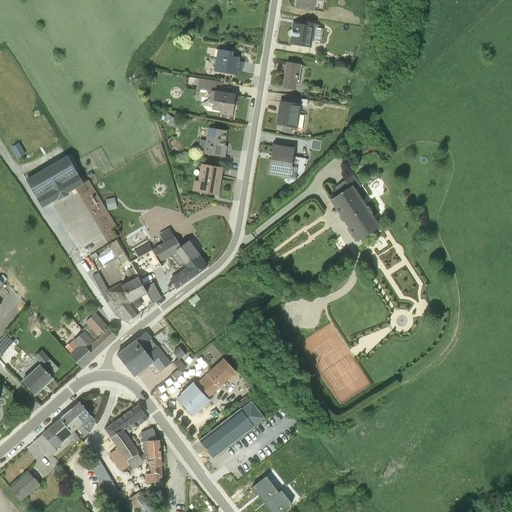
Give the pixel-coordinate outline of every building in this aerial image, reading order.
[(325,0),(297,0),(296,7),(314,10),(316,2),(325,3),(325,0)] [(314,27),(292,24),(289,45),(311,49),(314,27)] [(213,68),(213,72),(237,76),(238,70),(241,71),(243,62),(238,61),(239,57),(233,56),(233,52),(217,49),(215,57),(213,57),(211,67),(213,68)] [(302,65),(286,62),(282,87),(296,89),(296,84),(299,84),(302,65)] [(209,102),(213,102),(212,110),(219,111),(219,113),(231,115),(233,96),(216,93),(216,85),(222,86),(223,83),(199,78),(197,90),(210,92),(209,102)] [(280,102),(277,124),(283,126),(282,132),(292,133),(293,128),(298,129),(301,105),(280,102)] [(166,114),(162,120),(176,129),(180,122),(166,114)] [(200,140),(197,152),(224,157),(226,146),(223,146),(226,132),(207,129),(206,141),(200,140)] [(19,143),(10,148),(17,160),(25,155),(19,143)] [(274,156),(272,174),(282,176),(282,178),(294,180),(298,178),(295,176),(297,168),(291,166),(294,149),(273,146),(272,155),(274,156)] [(67,156),(25,179),(42,208),(58,199),(58,200),(69,194),(68,193),(83,184),(67,156)] [(194,181),(192,190),(213,194),(214,189),(219,190),(222,168),(200,164),(197,181),(194,181)] [(338,194),(329,200),(357,242),(380,227),(370,213),(372,212),(368,206),(367,207),(356,191),(361,187),(353,175),(334,187),(338,194)] [(114,198),(105,200),(107,211),(117,209),(114,198)] [(180,247),(169,229),(158,235),(163,242),(151,249),(159,262),(171,255),(178,265),(183,264),(199,255),(189,241),(180,247)] [(102,230),(86,239),(92,250),(108,241),(102,230)] [(151,249),(148,244),(134,251),(137,257),(129,261),(138,276),(139,280),(152,273),(162,267),(159,262),(151,249)] [(206,266),(199,255),(183,264),(185,267),(182,270),(181,270),(178,272),(179,273),(169,279),(176,288),(206,266)] [(118,308),(129,322),(137,315),(128,304),(130,303),(121,285),(120,283),(108,290),(98,272),(92,276),(106,303),(110,300),(115,310),(118,308)] [(139,280),(138,276),(121,285),(130,303),(147,293),(152,304),(161,297),(153,283),(155,282),(154,278),(152,273),(139,280)] [(82,368),(117,336),(95,313),(85,322),(87,324),(82,329),(84,332),(73,341),(79,348),(70,356),(82,368)] [(152,362),(162,355),(159,350),(157,352),(143,334),(116,355),(134,377),(152,362)] [(5,335),(0,340),(0,355),(1,356),(13,342),(5,335)] [(179,347),(173,352),(178,359),(185,354),(179,347)] [(22,382),(35,395),(53,378),(50,376),(58,369),(40,350),(34,356),(41,364),(22,382)] [(162,355),(152,362),(159,371),(171,362),(164,353),(162,355)] [(182,394),(177,399),(192,415),(197,411),(198,411),(209,400),(207,398),(236,372),(223,358),(195,385),(193,382),(181,393),(182,394)] [(178,369),(172,375),(175,380),(182,374),(181,372),(186,367),(179,359),(178,360),(177,359),(173,363),(178,369)] [(239,409),(249,401),(248,400),(246,396),(235,404),(239,409)] [(249,401),(239,409),(199,440),(213,458),(264,418),(251,400),(249,401)] [(72,409),(83,423),(82,425),(87,431),(90,433),(96,421),(80,402),(72,409)] [(125,429),(133,423),(137,421),(140,424),(148,419),(138,405),(104,429),(117,448),(108,454),(120,471),(129,465),(133,470),(142,462),(141,459),(138,453),(139,453),(123,430),(125,429)] [(72,409),(60,419),(71,433),(74,431),(77,429),(83,435),(87,431),(82,425),(83,423),(72,409)] [(60,419),(34,440),(48,458),(57,451),(56,449),(63,444),(61,443),(68,437),(74,444),(80,439),(74,431),(71,433),(60,419)] [(133,423),(125,429),(128,434),(136,427),(133,423)] [(152,428),(140,434),(143,442),(143,454),(148,454),(148,466),(150,466),(150,474),(145,474),(145,483),(162,482),(161,465),(159,440),(155,435),(152,428)] [(97,456),(88,461),(109,497),(118,492),(97,456)] [(27,471),(9,486),(21,501),(40,485),(27,471)] [(136,511),(152,511),(149,507),(151,506),(140,491),(128,499),(136,511)]
